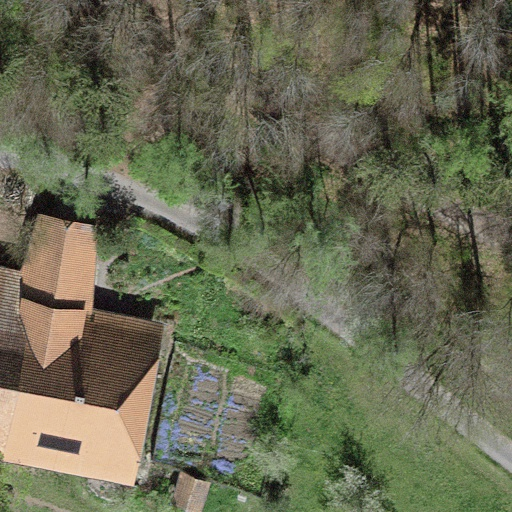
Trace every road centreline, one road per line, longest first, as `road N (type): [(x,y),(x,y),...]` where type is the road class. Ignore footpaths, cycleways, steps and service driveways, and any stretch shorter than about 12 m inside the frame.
road 1 (residential): [(511,457),(221,236),(120,189),(0,149)]
road 2 (track): [(96,0),(380,185),(511,248)]
